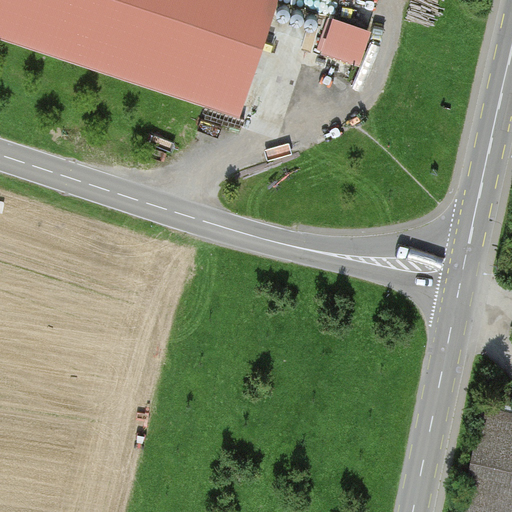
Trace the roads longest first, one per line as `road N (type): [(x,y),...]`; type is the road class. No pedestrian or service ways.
road 1 (tertiary): [(462,279),(305,250),(0,155)]
road 2 (track): [(392,0),(361,98),(324,128),(198,182),(180,215)]
road 3 (tertiary): [(414,511),(462,279)]
road 4 (tertiary): [(462,279),(511,53)]
